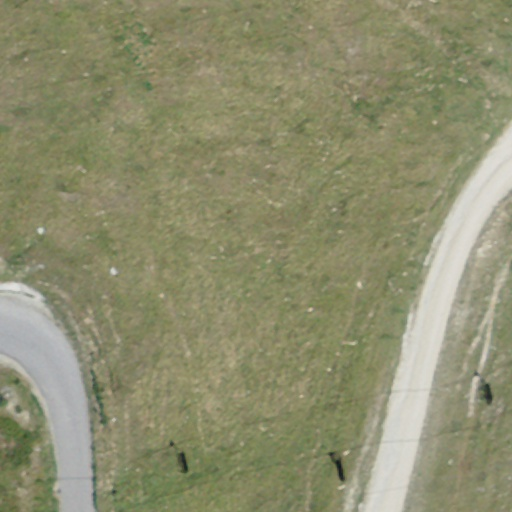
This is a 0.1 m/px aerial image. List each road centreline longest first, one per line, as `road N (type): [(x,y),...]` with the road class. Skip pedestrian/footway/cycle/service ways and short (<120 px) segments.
road 1 (track): [(397,511),(511,160)]
road 2 (track): [(0,311),(29,326),(53,364),(75,511)]
